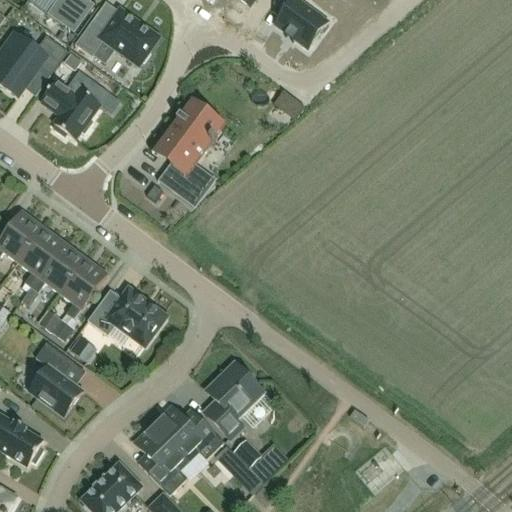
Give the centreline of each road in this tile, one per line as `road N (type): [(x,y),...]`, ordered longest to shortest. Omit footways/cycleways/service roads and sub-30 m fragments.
road 1 (residential): [(498,511),(228,311)]
road 2 (residential): [(195,12),(306,94),(412,0)]
road 3 (residential): [(59,511),(76,468),(175,377),(228,311)]
road 4 (residential): [(77,198),(162,101),(195,12)]
road 5 (residential): [(228,311),(77,198)]
